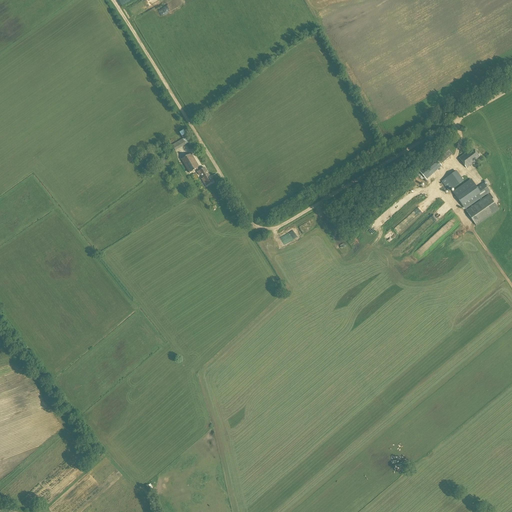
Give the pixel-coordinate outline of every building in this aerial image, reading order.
[(172,145),(174,148),(175,151),(185,145),(192,141),(185,129),(180,132),(183,139),(172,145)] [(452,154),(445,146),(433,157),(440,165),(452,154)] [(473,150),(468,154),(467,152),(459,158),(467,169),(475,163),(474,162),(480,157),(473,150)] [(205,168),(201,170),(191,154),(181,160),(189,173),(197,169),(198,172),(198,173),(200,177),(201,176),(203,178),(209,175),(205,168)] [(448,193),(464,182),(457,171),(441,182),(448,193)] [(202,179),(206,186),(213,182),(209,175),(203,178),(202,179)] [(477,187),(471,179),(453,192),(465,210),(490,192),(484,183),(477,187)] [(406,196),(411,201),(419,194),(413,188),(406,196)] [(476,226),(499,210),(488,194),(465,211),(476,226)] [(418,236),(430,229),(427,223),(415,230),(418,236)]
